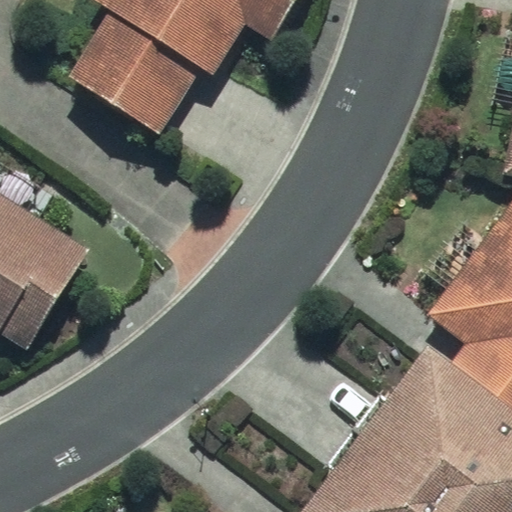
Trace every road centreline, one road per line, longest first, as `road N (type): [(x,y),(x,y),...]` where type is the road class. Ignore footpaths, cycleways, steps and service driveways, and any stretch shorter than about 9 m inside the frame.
road 1 (residential): [(402,0),(388,58),(298,229),(247,289)]
road 2 (residential): [(247,289),(112,165),(0,88)]
road 3 (residential): [(247,289),(204,340),(95,424),(0,475)]
